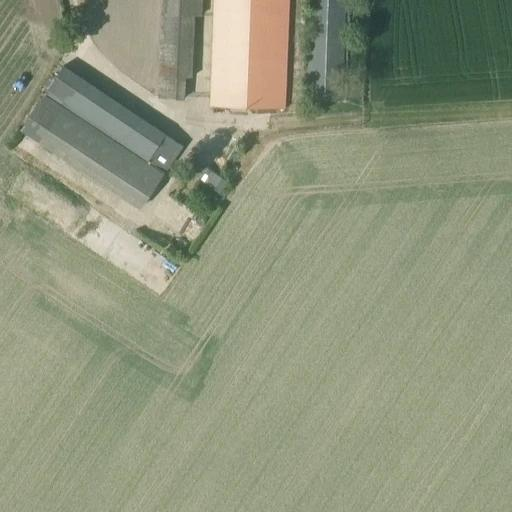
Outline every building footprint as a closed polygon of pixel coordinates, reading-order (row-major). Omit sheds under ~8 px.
[(185,76),(192,77),(195,15),(201,15),(202,0),(161,0),(159,67),(147,67),(146,92),(158,93),(157,98),(184,99),(185,76)] [(213,0),(209,106),(284,109),(288,0),(213,0)] [(342,100),(344,0),(307,0),(305,99),(342,100)] [(139,211),(182,147),(62,69),(19,132),(139,211)] [(220,196),(229,183),(193,160),(185,173),(220,196)]
